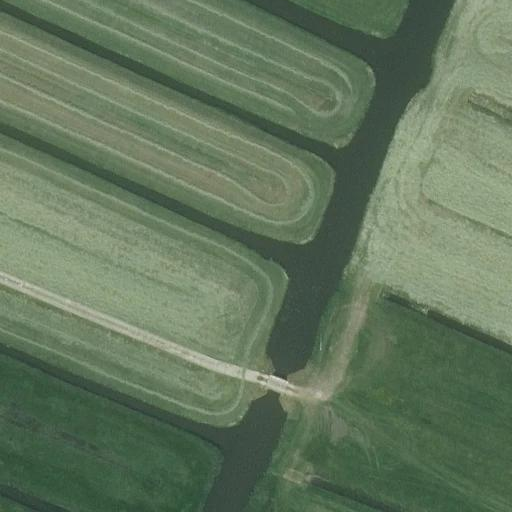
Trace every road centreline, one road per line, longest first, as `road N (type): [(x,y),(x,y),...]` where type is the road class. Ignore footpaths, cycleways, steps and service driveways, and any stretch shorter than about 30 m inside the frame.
road 1 (track): [(0,273),(306,393),(302,454),(283,511)]
road 2 (track): [(306,393),(377,278),(503,0)]
